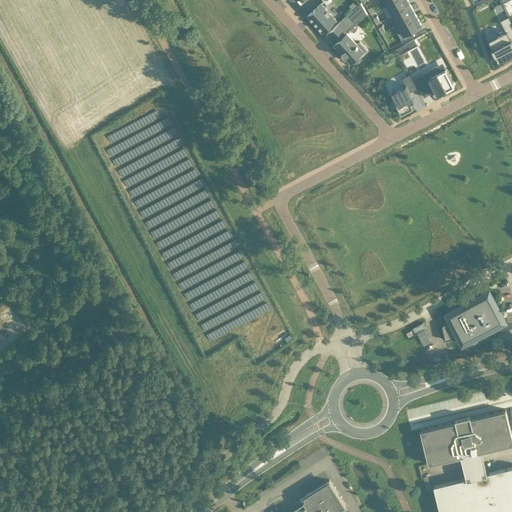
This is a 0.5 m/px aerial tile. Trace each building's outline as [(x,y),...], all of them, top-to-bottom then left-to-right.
[(308,15),(322,31),(336,19),(324,7),(331,0),(323,0),(324,0),(308,15)] [(389,16),(410,5),(407,0),(396,0),(388,5),(393,14),(389,16)] [(361,2),(355,7),(364,16),(367,13),(361,2)] [(394,26),(416,14),(410,5),(389,16),(394,26)] [(421,24),(416,14),(394,26),(403,41),(414,34),(411,29),(421,24)] [(347,15),(330,30),(331,30),(339,39),(335,43),(342,51),(341,51),(341,52),(342,52),(350,61),(357,55),(359,57),(368,49),(360,41),(357,44),(345,30),(355,21),(355,20),(354,21),(347,15)] [(506,31),(489,39),(493,47),(492,48),(499,61),(511,54),(511,45),(511,46),(511,45),(511,39),(511,38),(511,37),(511,23),(508,16),(500,20),(506,31)] [(414,38),(396,48),(399,54),(417,44),(414,38)] [(434,67),(414,78),(424,96),(425,96),(423,93),(432,89),(433,91),(436,90),(437,93),(440,92),(454,85),(445,68),(437,72),(434,67)] [(405,83),(392,91),(396,98),(394,99),(401,113),(413,106),(410,101),(414,98),(410,91),(417,88),(409,74),(402,78),(405,83)] [(10,317),(22,308),(0,279),(0,299),(3,303),(0,305),(10,317)] [(478,332),(499,328),(498,322),(502,319),(494,305),(491,294),(489,295),(488,293),(478,298),(476,295),(444,312),(447,318),(451,316),(452,319),(442,325),(446,339),(461,336),(464,340),(478,332)] [(422,323),(414,327),(421,342),(429,338),(422,323)] [(511,511),(511,466),(487,472),(481,450),(511,442),(511,435),(506,409),(471,417),(470,415),(455,419),(456,421),(421,429),(429,463),(461,455),(466,477),(434,485),(440,511),(511,511)] [(333,511),(345,505),(329,479),(303,496),(305,499),(303,500),(306,505),(299,509),(294,511),(291,511),(290,511),(333,511)]
